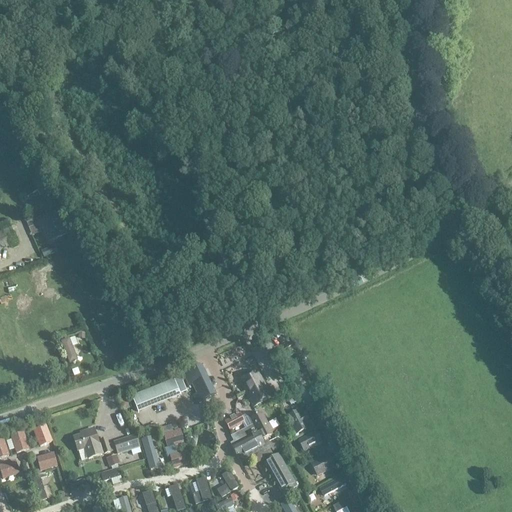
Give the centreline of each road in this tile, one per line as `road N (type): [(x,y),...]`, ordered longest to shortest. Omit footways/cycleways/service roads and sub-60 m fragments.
road 1 (unclassified): [(0,420),(234,339),(464,227)]
road 2 (unclassified): [(464,227),(422,41),(421,0)]
